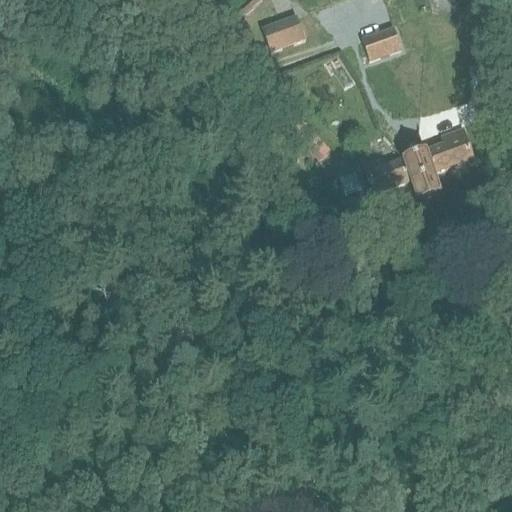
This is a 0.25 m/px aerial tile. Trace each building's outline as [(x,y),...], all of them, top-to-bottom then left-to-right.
[(297,20),(262,33),(271,57),(306,44),(297,20)] [(391,21),(356,33),(367,65),(402,53),(391,21)] [(316,120),(310,129),(333,145),(339,136),(316,120)] [(445,149),(426,156),(433,176),(472,162),(462,134),(442,141),(445,149)] [(440,196),(433,176),(426,156),(425,151),(420,153),(421,157),(405,163),(412,184),(419,204),(440,196)] [(412,184),(405,163),(386,170),(384,163),(364,169),(374,198),(412,184)]
